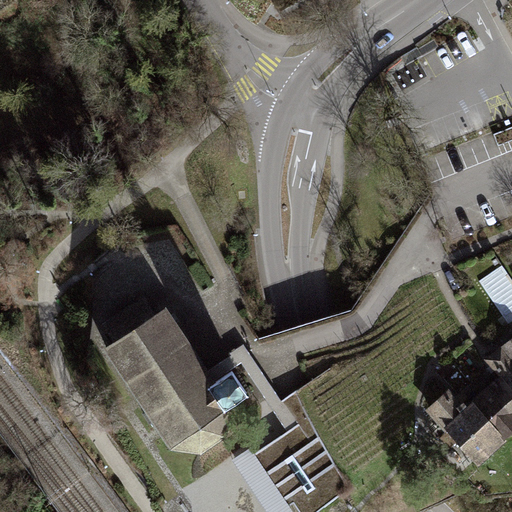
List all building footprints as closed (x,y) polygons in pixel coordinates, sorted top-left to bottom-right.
[(511,277),(505,267),(483,281),(507,319),(511,315),(511,277)] [(161,302),(100,342),(171,450),(200,456),(225,439),(229,412),(249,396),(233,372),(215,383),(207,371),(161,302)] [(511,346),(507,340),(484,359),(498,375),(511,392),(511,346)] [(245,347),(207,371),(215,383),(233,372),(242,364),(287,433),(236,463),(269,511),(316,511),(349,487),(296,393),(282,401),(245,347)] [(511,392),(498,375),(486,386),(511,417),(511,392)] [(511,417),(486,386),(476,394),(479,397),(469,405),(499,441),(511,430),(511,417)] [(506,448),(499,441),(469,405),(464,409),(449,393),(428,409),(445,430),(449,427),(482,466),(506,448)]
